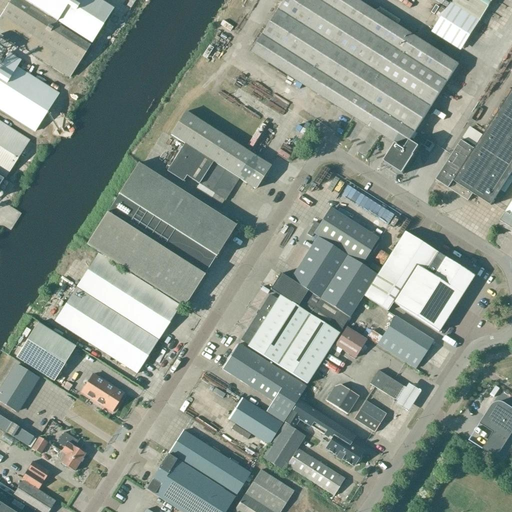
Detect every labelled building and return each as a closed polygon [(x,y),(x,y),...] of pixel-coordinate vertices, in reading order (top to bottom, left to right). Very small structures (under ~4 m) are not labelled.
[(10,0),(0,17),(0,34),(68,79),(112,10),(96,0),(10,0)] [(286,0),(252,52),(395,144),(384,162),(403,174),(419,147),(410,141),(459,65),(357,0),(286,0)] [(454,0),(452,4),(479,20),(492,0),(454,0)] [(4,61),(0,58),(0,110),(34,132),(58,95),(16,69),(20,62),(8,54),(6,58),(4,61)] [(221,72),(217,76),(227,85),(231,81),(221,72)] [(477,147),(475,149),(450,188),(449,189),(468,201),(473,195),(491,206),(511,174),(511,92),(503,106),(484,136),(477,147)] [(268,122),(272,115),(261,108),(256,114),(268,122)] [(229,110),(227,114),(242,121),(245,117),(229,110)] [(265,172),(269,166),(185,112),(170,135),(184,144),(166,172),(183,182),(186,177),(223,200),(238,178),(255,189),(265,172)] [(299,125),(303,120),(296,116),(293,121),(299,125)] [(10,170),(23,149),(29,140),(0,121),(0,175),(5,178),(10,170)] [(470,127),(463,138),(477,147),(484,136),(470,127)] [(437,179),(450,188),(475,149),(462,140),(437,179)] [(271,152),(282,159),(284,155),(274,148),(271,152)] [(214,257),(219,250),(234,226),(137,165),(117,196),(118,196),(106,214),(86,245),(183,306),(203,275),(202,275),(214,257)] [(329,179),(322,189),(336,198),(343,188),(329,179)] [(189,188),(205,197),(209,192),(192,183),(189,188)] [(511,202),(504,214),(497,225),(511,231),(511,202)] [(331,209),(315,235),(361,264),(378,239),(331,209)] [(404,232),(364,296),(387,311),(393,303),(395,300),(393,299),(415,265),(425,271),(437,253),(404,232)] [(269,295),(241,340),(248,345),(247,346),(306,384),(361,297),(375,275),(317,237),(290,280),(280,274),(270,290),(279,296),(277,300),(269,295)] [(395,300),(393,303),(438,332),(442,326),(474,277),(437,253),(425,271),(415,265),(393,299),(395,300)] [(76,288),(157,340),(179,306),(97,254),(76,288)] [(157,340),(76,288),(54,322),(136,374),(157,340)] [(378,345),(415,368),(432,341),(396,318),(378,345)] [(38,323),(15,359),(53,383),(75,347),(38,323)] [(334,345),(354,358),(366,340),(346,327),(334,345)] [(289,376),(288,377),(238,345),(222,369),(272,402),(265,412),(283,423),(306,387),(289,376)] [(0,392),(0,401),(16,412),(37,378),(17,365),(0,392)] [(369,384),(395,401),(403,388),(378,371),(369,384)] [(122,394),(92,375),(80,393),(111,412),(122,394)] [(327,398),(325,401),(329,403),(329,404),(347,415),(358,398),(340,386),(331,400),(327,398)] [(407,389),(394,408),(407,416),(420,397),(407,389)] [(228,420),(268,446),(281,424),(241,399),(228,420)] [(352,436),(298,401),(284,423),(294,429),(299,420),(328,439),(329,437),(331,438),(325,449),(328,451),(329,453),(332,455),(333,454),(352,466),(355,462),(358,461),(360,458),(359,455),(362,451),(348,442),(352,436)] [(385,415),(365,402),(354,420),(374,433),(385,415)] [(491,406),(480,424),(493,432),(483,449),(497,458),(504,463),(511,449),(511,407),(505,403),(503,403),(502,402),(500,402),(498,402),(497,402),(495,403),(494,403),(492,404),(491,406)] [(0,427),(28,445),(34,436),(0,414),(0,427)] [(296,449),(301,441),(304,437),(284,424),(263,458),(282,470),(285,465),(333,496),(344,479),(296,449)] [(168,454),(235,496),(249,474),(182,431),(168,454)] [(61,451),(79,462),(84,454),(75,447),(78,441),(64,432),(63,434),(61,435),(61,437),(59,439),(57,440),(58,442),(57,443),(64,447),(61,451)] [(31,449),(41,454),(48,443),(38,438),(31,449)] [(139,445),(137,449),(151,458),(153,454),(139,445)] [(79,462),(61,451),(56,460),(60,463),(73,471),(79,462)] [(145,490),(180,511),(224,511),(234,498),(167,455),(145,490)] [(21,478),(38,489),(49,472),(32,461),(21,478)] [(233,511),(234,511),(280,511),(293,491),(260,470),(233,511)] [(47,511),(54,501),(22,481),(12,497),(28,507),(24,511),(47,511)] [(0,511),(13,511),(0,503),(0,511)]
